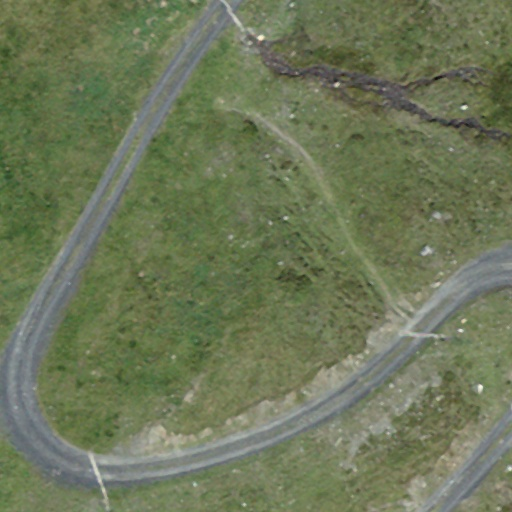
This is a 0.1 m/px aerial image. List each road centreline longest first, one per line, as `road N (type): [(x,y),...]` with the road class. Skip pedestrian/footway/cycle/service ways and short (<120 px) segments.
road 1 (track): [(511,270),(497,266),(445,298),(346,401),(214,459),(117,483),(51,472),(5,435),(0,389)]
road 2 (track): [(0,375),(28,309),(231,0)]
